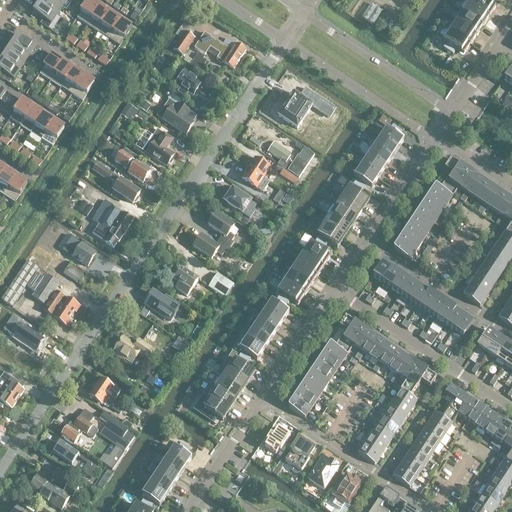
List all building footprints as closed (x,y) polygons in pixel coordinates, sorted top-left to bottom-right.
[(62,8),(49,0),(42,0),(40,4),(57,15),(62,8)] [(67,1),(65,0),(49,0),(62,8),(67,1)] [(88,26),(99,9),(100,7),(99,8),(90,0),(89,0),(88,1),(77,19),(88,26)] [(496,8),(488,2),(489,0),(472,0),(470,4),(489,17),(496,8)] [(57,15),(40,4),(33,14),(43,20),(40,24),(46,28),(49,24),(51,25),(57,15)] [(489,17),(470,4),(463,14),(483,27),(489,17)] [(98,33),(110,16),(111,14),(110,15),(100,7),(99,9),(88,26),(98,33)] [(136,23),(140,16),(134,12),(130,19),(136,23)] [(109,40),(120,23),(121,21),(120,22),(111,14),(110,16),(98,33),(109,40)] [(483,27),(463,14),(457,23),(477,36),(483,27)] [(120,47),(131,30),(131,29),(121,21),(120,23),(109,40),(119,47),(120,47)] [(477,36),(457,23),(451,33),(470,46),(477,36)] [(183,57),(195,39),(187,33),(174,51),(183,57)] [(470,46),(451,33),(444,42),(447,45),(443,49),(453,56),(455,50),(464,56),(470,46)] [(207,62),(204,60),(206,56),(205,56),(210,48),(220,55),(217,59),(224,64),(234,70),(240,61),(221,49),(223,46),(205,34),(186,62),(197,70),(199,67),(202,69),(207,62)] [(37,47),(19,35),(18,35),(19,36),(13,45),(30,56),(36,47),(37,47)] [(74,46),(78,41),(70,36),(66,41),(74,47),(74,46)] [(246,51),(236,45),(236,46),(227,39),(223,46),(221,49),(240,61),(246,51)] [(85,53),(88,48),(80,43),(77,48),(76,48),(85,54),(85,53)] [(30,56),(13,45),(8,52),(7,52),(8,52),(25,64),(30,56)] [(95,60),(99,55),(91,50),(87,55),(86,55),(95,61),(95,60)] [(25,64),(8,52),(3,60),(20,71),(25,64)] [(51,82),(62,64),(63,62),(62,64),(53,55),(51,57),(40,74),(40,75),(51,82)] [(106,68),(109,62),(101,57),(98,62),(97,62),(106,68)] [(20,71),(3,60),(0,63),(0,71),(6,76),(3,80),(9,84),(12,80),(14,81),(14,80),(20,71)] [(61,89),(73,71),(74,69),(73,71),(63,62),(62,64),(51,82),(61,89)] [(511,86),(511,67),(503,81),(511,86)] [(72,96),(83,78),(84,76),(83,78),(74,69),(73,71),(61,89),(72,96)] [(178,69),(170,79),(176,83),(184,73),(178,69)] [(193,97),(202,83),(185,72),(176,85),(181,88),(178,92),(185,97),(188,93),(193,97)] [(83,103),(94,85),(84,76),(83,78),(72,96),(82,102),(82,103),(83,103)] [(285,108),(278,118),(297,130),(312,107),(328,118),(334,109),(305,89),(299,98),(294,94),(285,108)] [(37,102),(40,98),(34,94),(31,99),(37,102)] [(21,127),(32,109),(33,108),(33,107),(32,109),(23,100),(21,102),(10,120),(21,127)] [(47,109),(50,105),(45,101),(42,106),(47,109)] [(186,119),(190,113),(178,105),(177,106),(169,101),(166,106),(171,110),(163,121),(186,136),(193,124),(186,119)] [(199,112),(203,106),(197,102),(193,108),(199,112)] [(146,113),(149,108),(143,104),(140,108),(146,113)] [(31,134),(43,116),(44,114),(43,116),(33,108),(32,109),(21,127),(31,134)] [(58,116),(61,112),(55,108),(52,112),(58,116)] [(42,141),(53,123),(54,122),(54,121),(53,123),(44,114),(43,116),(31,134),(42,141)] [(69,124),(72,119),(66,115),(63,120),(69,124)] [(52,148),(64,131),(64,130),(54,122),(53,123),(42,141),(52,147),(52,148)] [(404,142),(398,138),(402,133),(393,127),(390,132),(386,130),(380,139),(397,151),(404,142)] [(166,150),(173,140),(157,130),(147,146),(151,148),(147,154),(167,168),(168,165),(171,165),(173,161),(173,158),(174,156),(166,150)] [(7,147),(10,142),(2,137),(0,140),(0,142),(7,148),(7,147)] [(397,151),(380,139),(373,149),(391,161),(397,151)] [(17,154),(21,149),(13,144),(10,149),(9,148),(9,149),(18,155),(18,154),(17,154)] [(307,166),(296,159),(297,159),(296,158),(292,155),(292,156),(274,144),(268,152),(281,161),(277,166),(273,163),(270,166),(281,173),(292,181),(295,177),(298,179),(299,179),(307,166)] [(391,161),(373,149),(367,158),(385,170),(391,161)] [(28,161),(31,156),(23,151),(20,156),(20,155),(19,156),(28,162),(28,161)] [(151,172),(133,160),(122,153),(115,163),(130,173),(129,175),(143,184),(151,172)] [(39,169),(43,163),(34,158),(31,163),(30,162),(30,163),(39,169)] [(385,170),(367,158),(361,168),(378,180),(385,170)] [(270,169),(269,168),(255,159),(249,169),(264,179),(270,169)] [(470,172),(451,160),(445,169),(454,175),(463,181),(470,172)] [(93,171),(108,181),(112,175),(97,165),(93,171)] [(378,180),(361,168),(354,178),(358,180),(354,184),(364,191),(366,186),(372,189),(378,180)] [(257,189),(264,179),(249,169),(242,179),(257,189)] [(0,193),(5,196),(16,179),(17,177),(16,178),(7,170),(6,172),(0,180),(0,193)] [(467,194),(478,178),(470,172),(463,181),(459,189),(465,193),(467,194)] [(292,181),(281,173),(280,176),(294,186),(298,179),(295,177),(292,181)] [(453,198),(459,189),(463,181),(454,175),(443,191),(453,198)] [(15,204),(27,186),(17,177),(16,179),(5,196),(15,203),(15,204)] [(476,200),(486,186),(487,184),(478,178),(467,194),(469,196),(476,200)] [(113,191),(133,205),(134,203),(136,203),(138,200),(137,198),(140,194),(121,181),(113,191)] [(369,201),(360,195),(360,194),(361,195),(363,192),(364,191),(354,184),(353,186),(351,188),(352,189),(351,189),(344,199),(363,211),(369,201)] [(485,206),(496,190),(487,184),(486,186),(476,200),(483,205),(485,206)] [(279,205),(286,194),(274,187),(267,198),(279,205)] [(453,198),(443,191),(436,187),(430,196),(446,207),(453,198)] [(256,206),(250,203),(251,202),(233,190),(231,193),(229,192),(225,198),(227,199),(225,202),(229,205),(228,206),(236,212),(237,210),(250,219),(255,212),(253,210),(256,206)] [(494,212),(504,197),(505,196),(496,190),(485,206),(487,208),(494,212)] [(446,207),(430,196),(424,205),(440,216),(446,207)] [(503,218),(511,204),(511,200),(505,196),(504,197),(494,212),(501,217),(503,218)] [(363,211),(344,199),(338,208),(356,220),(363,211)] [(119,243),(133,220),(122,212),(105,201),(92,222),(106,231),(105,233),(90,224),(86,231),(105,243),(114,249),(118,242),(119,243)] [(82,213),(88,204),(84,202),(78,210),(82,213)] [(511,223),(511,204),(503,218),(505,220),(511,224),(511,223)] [(87,217),(93,208),(89,205),(83,214),(87,217)] [(440,216),(424,205),(418,214),(434,225),(440,216)] [(356,220),(338,208),(331,218),(350,230),(356,220)] [(434,225),(418,214),(412,223),(428,234),(434,225)] [(227,254),(234,244),(232,242),(234,239),(229,235),(234,227),(216,215),(208,227),(222,236),(215,247),(201,237),(194,248),(212,261),(217,253),(222,257),(225,253),(227,254)] [(350,230),(331,218),(325,227),(344,239),(350,230)] [(428,234),(412,223),(406,232),(422,243),(428,234)] [(344,239),(325,227),(319,237),(320,238),(319,238),(317,241),(316,242),(326,248),(326,247),(328,244),(328,243),(337,249),(344,239)] [(422,243),(406,232),(400,241),(416,252),(422,243)] [(511,237),(506,233),(499,243),(511,250),(511,237)] [(96,255),(82,246),(76,242),(67,235),(58,248),(68,254),(71,249),(77,253),(73,258),(88,268),(96,255)] [(416,252),(400,241),(394,251),(410,262),(416,252)] [(330,258),(322,252),(326,248),(316,242),(314,247),(310,245),(304,255),(323,268),(330,258)] [(511,259),(511,250),(499,243),(493,252),(510,263),(511,259)] [(57,270),(68,254),(58,248),(48,264),(57,270)] [(510,263),(493,252),(487,261),(504,272),(510,263)] [(323,268),(304,255),(298,264),(317,277),(323,268)] [(382,284),(393,267),(383,261),(372,278),(382,284)] [(504,272),(487,261),(482,270),(498,281),(504,272)] [(16,303),(38,269),(27,262),(1,301),(13,308),(16,303)] [(77,284),(85,272),(71,263),(64,275),(75,283),(77,284)] [(317,277),(298,264),(291,273),(311,286),(317,277)] [(391,290),(402,273),(393,267),(382,284),(391,290)] [(187,297),(198,281),(182,270),(174,282),(179,285),(176,290),(187,297)] [(498,281),(482,270),(476,279),(492,290),(498,281)] [(311,286),(291,273),(285,283),(305,296),(311,286)] [(400,296),(411,279),(402,273),(391,290),(400,296)] [(34,293),(44,279),(37,274),(27,288),(34,293)] [(225,299),(234,285),(218,274),(208,288),(225,299)] [(45,306),(59,285),(47,276),(32,298),(39,302),(45,306)] [(409,302),(420,285),(411,279),(400,296),(409,302)] [(492,290),(476,279),(470,288),(486,299),(492,290)] [(285,311),(292,302),(298,306),(305,296),(285,283),(278,293),(283,296),(276,305),(272,302),(265,312),(282,323),(289,314),(285,311)] [(418,308),(428,292),(429,291),(420,285),(409,302),(418,308)] [(376,294),(385,298),(388,292),(379,288),(376,294)] [(486,299),(470,288),(463,297),(480,308),(486,299)] [(427,314),(437,298),(438,297),(429,291),(428,292),(418,308),(427,314)] [(79,307),(68,300),(56,292),(50,302),(72,316),(74,312),(76,313),(79,307)] [(153,294),(146,305),(170,321),(181,306),(168,297),(164,302),(153,294)] [(436,320),(446,304),(447,303),(438,297),(437,298),(427,314),(436,320)] [(72,316),(50,302),(43,311),(55,319),(67,327),(70,321),(69,320),(72,316)] [(445,326),(455,310),(456,309),(447,303),(446,304),(436,320),(445,326)] [(454,332),(464,316),(465,315),(456,309),(455,310),(445,326),(454,332)] [(511,316),(505,311),(499,320),(511,329),(511,316)] [(282,323),(265,312),(259,321),(276,333),(282,323)] [(463,338),(473,323),(474,322),(465,315),(464,316),(454,332),(463,338)] [(353,346),(364,330),(346,318),(339,327),(346,331),(335,348),(334,348),(347,356),(353,347),(353,346)] [(42,328),(45,324),(39,320),(36,324),(42,328)] [(276,333),(259,321),(252,331),(270,342),(276,333)] [(430,329),(439,334),(443,328),(434,322),(430,329)] [(22,327),(15,337),(37,352),(44,342),(22,327)] [(362,352),(373,336),(364,330),(353,346),(353,347),(360,351),(362,352)] [(270,342),(252,331),(246,340),(264,352),(270,342)] [(487,354),(497,337),(488,331),(477,348),(487,354)] [(371,358),(382,342),(373,336),(362,352),(364,354),(371,358)] [(496,360),(506,343),(497,337),(487,354),(496,360)] [(154,351),(139,340),(135,346),(123,338),(112,354),(123,361),(126,358),(133,363),(138,355),(147,362),(154,351)] [(264,352),(246,340),(240,350),(243,352),(239,356),(249,363),(251,358),(257,362),(264,352)] [(380,364),(391,348),(382,342),(371,358),(378,363),(380,364)] [(505,366),(511,354),(511,346),(506,343),(496,360),(505,366)] [(347,356),(334,348),(335,348),(331,345),(325,354),(341,365),(347,356)] [(389,370),(400,354),(391,348),(380,364),(382,366),(389,370)] [(12,349),(4,361),(26,376),(29,371),(30,372),(35,364),(12,349)] [(341,365),(325,354),(319,363),(335,374),(341,365)] [(398,376),(409,360),(400,354),(389,370),(396,375),(398,376)] [(255,373),(245,367),(246,366),(246,367),(248,364),(249,363),(239,356),(239,358),(237,360),(237,361),(236,361),(229,371),(248,383),(255,373)] [(407,382),(412,375),(418,366),(409,360),(398,376),(400,378),(407,382)] [(335,374),(319,363),(313,372),(329,383),(335,374)] [(436,378),(418,366),(412,375),(421,381),(430,387),(436,378)] [(248,383),(229,371),(223,380),(242,393),(248,383)] [(329,383),(313,372),(307,381),(323,392),(329,383)] [(24,392),(22,390),(24,387),(4,374),(0,380),(0,389),(2,390),(18,401),(24,392)] [(410,398),(421,381),(412,375),(407,382),(400,392),(410,398)] [(114,388),(101,380),(95,388),(108,397),(109,395),(111,396),(115,390),(114,389),(114,388)] [(242,393),(223,380),(217,390),(235,402),(242,393)] [(323,392),(307,381),(301,390),(317,401),(323,392)] [(469,400),(450,387),(445,396),(454,402),(454,401),(464,408),(469,400)] [(117,403),(120,399),(115,396),(112,400),(108,397),(95,388),(89,397),(102,406),(104,403),(120,414),(124,408),(117,403)] [(12,410),(18,401),(2,390),(0,392),(0,407),(2,409),(4,405),(12,410)] [(235,402),(217,390),(210,399),(229,412),(235,402)] [(317,401),(301,390),(295,399),(311,410),(317,401)] [(417,402),(410,398),(400,392),(394,401),(411,412),(417,402)] [(229,412),(210,399),(204,409),(207,411),(203,416),(212,422),(215,417),(222,421),(229,412)] [(311,410),(295,399),(288,409),(305,420),(311,410)] [(467,422),(478,406),(469,400),(464,408),(458,416),(467,422)] [(411,412),(394,401),(388,410),(405,421),(411,412)] [(458,416),(464,408),(454,401),(454,402),(442,419),(442,420),(452,426),(458,416)] [(142,413),(131,405),(128,410),(138,418),(142,413)] [(476,428),(487,412),(478,406),(467,422),(476,428)] [(99,431),(89,425),(95,417),(84,410),(74,426),(71,424),(61,437),(63,439),(74,446),(83,432),(93,439),(99,431)] [(405,421),(388,410),(382,419),(399,430),(405,421)] [(129,429),(128,428),(104,412),(99,419),(107,424),(100,434),(117,446),(129,429)] [(485,434),(496,418),(487,412),(476,428),(485,434)] [(452,426),(442,420),(442,419),(436,415),(429,424),(446,435),(452,426)] [(494,440),(505,424),(496,418),(485,434),(494,440)] [(399,430),(382,419),(376,428),(393,439),(399,430)] [(137,429),(131,424),(128,428),(134,433),(137,429)] [(446,435),(429,424),(423,433),(440,444),(446,435)] [(503,446),(511,432),(511,428),(505,424),(494,440),(503,446)] [(393,439),(376,428),(370,437),(387,448),(393,439)] [(281,451),(289,439),(290,437),(284,433),(278,429),(276,433),(274,431),(271,435),(266,442),(268,443),(265,448),(276,455),(279,450),(281,451)] [(511,452),(511,451),(511,432),(503,446),(511,452)] [(440,444),(423,433),(417,442),(434,453),(440,444)] [(387,448),(370,437),(364,446),(381,457),(387,448)] [(75,453),(72,451),(75,447),(74,446),(63,439),(53,453),(68,463),(75,453)] [(307,460),(314,449),(306,444),(300,440),(285,462),(292,467),(292,469),(292,471),(293,473),(295,474),(297,474),(299,474),(300,473),(301,473),(309,462),(307,460)] [(434,453),(417,442),(411,451),(428,462),(434,453)] [(192,460),(186,456),(190,451),(181,445),(178,450),(174,448),(168,458),(185,469),(192,460)] [(117,446),(105,464),(114,470),(126,452),(117,446)] [(381,457),(364,446),(358,455),(374,466),(381,457)] [(428,462),(411,451),(405,460),(422,471),(428,462)] [(185,469),(168,458),(161,467),(179,479),(185,469)] [(324,491),(339,467),(330,461),(329,463),(323,459),(309,481),(324,491)] [(422,471),(405,460),(399,469),(416,480),(422,471)] [(511,466),(505,462),(499,471),(511,479),(511,466)] [(179,479),(161,467),(155,477),(172,488),(179,479)] [(416,480),(399,469),(393,479),(410,489),(416,480)] [(511,486),(511,479),(499,471),(493,480),(509,491),(511,486)] [(63,489),(71,477),(62,472),(54,484),(63,489)] [(71,497),(76,489),(69,484),(64,493),(38,476),(29,490),(39,497),(53,506),(51,508),(54,509),(55,508),(62,511),(71,497)] [(241,486),(245,480),(239,476),(235,483),(241,486)] [(172,488),(155,477),(149,486),(166,498),(172,488)] [(348,506),(361,486),(356,483),(358,481),(353,478),(351,480),(347,477),(334,496),(337,498),(333,505),(341,510),(345,504),(348,506)] [(509,491),(493,480),(487,489),(503,500),(509,491)] [(151,511),(156,505),(160,508),(166,498),(149,486),(142,496),(146,499),(140,508),(136,506),(132,511),(151,511)] [(503,500),(487,489),(481,498),(497,508),(503,500)] [(384,511),(380,509),(384,503),(393,509),(399,500),(385,491),(370,511),(384,511)] [(495,511),(497,508),(481,498),(475,507),(483,511),(495,511)]
